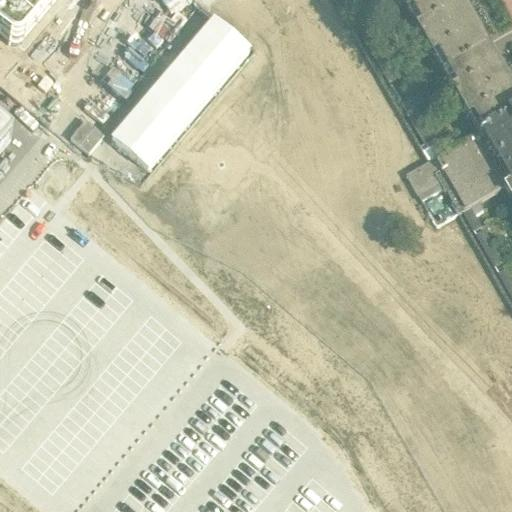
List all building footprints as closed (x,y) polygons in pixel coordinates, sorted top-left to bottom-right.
[(0,0),(0,38),(5,42),(8,44),(8,45),(7,46),(8,47),(9,46),(10,46),(11,47),(12,47),(13,47),(14,48),(15,47),(16,47),(24,53),(43,30),(69,0),(0,0)] [(408,0),(413,9),(428,0),(408,0)] [(415,30),(423,44),(466,19),(454,0),(428,0),(413,9),(423,26),(415,30)] [(343,6),(352,21),(359,17),(350,2),(343,6)] [(211,19),(112,143),(152,175),(251,51),(211,19)] [(437,51),(448,70),(485,50),(483,50),(485,47),(481,40),(478,40),(466,19),(423,44),(430,56),(437,51)] [(370,53),(379,68),(386,63),(391,61),(386,52),(381,55),(377,48),(370,53)] [(448,70),(440,74),(448,88),(459,107),(502,82),(491,62),(492,59),(488,52),(485,52),(485,51),(485,50),(448,70)] [(386,63),(379,68),(388,83),(395,79),(386,63)] [(474,115),(485,134),(511,118),(511,99),(502,82),(459,107),(466,119),(474,115)] [(398,102),(414,131),(422,127),(421,125),(416,117),(413,111),(416,109),(409,96),(398,102)] [(470,211),(503,191),(511,186),(511,118),(485,134),(440,159),(428,165),(407,178),(407,177),(405,179),(406,180),(407,179),(421,204),(442,192),(444,195),(445,197),(450,206),(451,208),(452,208),(457,218),(461,215),(470,211)] [(422,127),(414,131),(423,148),(432,143),(422,127)] [(0,154),(10,142),(0,133),(0,154)] [(511,198),(511,186),(503,191),(508,201),(511,198)] [(461,215),(471,232),(479,227),(470,211),(461,215)] [(475,238),(493,270),(501,265),(483,233),(475,238)] [(497,277),(511,302),(511,283),(505,272),(497,277)]
